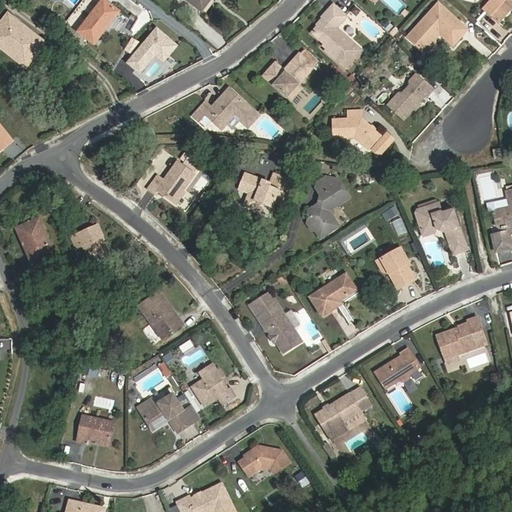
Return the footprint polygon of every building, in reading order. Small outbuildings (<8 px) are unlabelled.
[(120,10),(107,0),(101,0),(78,30),(95,43),(120,10)] [(203,0),(198,8),(202,11),(210,0),(203,0)] [(382,0),(400,13),(405,5),(398,0),(382,0)] [(487,0),(481,8),(483,10),(496,22),(510,6),(508,2),(507,0),(487,0)] [(406,36),(421,49),(434,35),(433,30),(435,29),(437,31),(451,44),(464,28),(436,2),(406,36)] [(345,15),(332,3),(320,15),(323,17),(316,24),(310,30),(323,42),(326,45),(324,48),(323,48),(342,67),(359,49),(334,26),(345,15)] [(7,17),(0,25),(0,41),(26,61),(41,42),(7,17)] [(434,42),(434,35),(421,49),(426,50),(434,42)] [(296,52),(285,65),(288,67),(284,71),(282,69),(274,62),(264,76),(285,94),(296,81),(310,65),(296,52)] [(402,117),(412,107),(411,105),(414,101),(416,102),(423,94),(425,95),(431,88),(414,71),(407,79),(404,81),(407,84),(401,91),(395,92),(385,102),(402,117)] [(296,81),(285,94),(288,96),(299,84),(296,81)] [(192,116),(199,122),(205,115),(217,126),(222,121),(224,119),(224,116),(229,110),(236,117),(244,125),(258,111),(232,86),(211,108),(205,102),(192,116)] [(362,123),(362,118),(361,108),(347,109),(348,118),(332,120),(335,139),(357,138),(367,148),(381,132),(371,125),(368,127),(362,123)] [(222,121),(227,126),(236,117),(229,110),(224,116),(224,119),(222,121)] [(244,125),(247,127),(260,113),(258,111),(244,125)] [(371,125),(362,118),(362,123),(368,127),(371,125)] [(0,151),(5,147),(12,141),(0,126),(0,151)] [(161,184),(176,196),(185,184),(197,168),(182,156),(168,175),(160,169),(151,182),(158,188),(161,184)] [(274,171),(271,179),(269,184),(257,179),(259,175),(246,169),(241,183),(253,187),(248,204),(261,208),(263,201),(272,205),(274,200),(282,203),(285,194),(289,192),(291,186),(290,184),(292,178),(274,171)] [(271,179),(259,175),(257,179),(269,184),(271,179)] [(328,210),(348,197),(337,178),(325,176),(316,182),(314,187),(319,194),(317,203),(318,205),(316,206),(313,206),(308,209),(307,213),(310,217),(307,219),(307,223),(311,229),(315,230),(319,237),(331,230),(326,223),(323,223),(323,222),(332,216),(328,210)] [(244,202),(248,204),(253,187),(241,183),(240,187),(248,190),(244,202)] [(185,184),(176,196),(179,199),(188,186),(185,184)] [(511,188),(508,190),(511,204),(511,205),(496,210),(500,226),(504,225),(505,230),(496,232),(500,249),(511,245),(511,188)] [(414,215),(419,229),(433,225),(435,229),(440,232),(446,232),(449,239),(446,243),(450,255),(466,250),(459,226),(460,225),(455,209),(440,212),(437,203),(415,210),(414,215)] [(56,252),(39,215),(15,226),(33,263),(56,252)] [(331,230),(338,225),(332,216),(323,222),(323,223),(326,223),(331,230)] [(98,239),(102,237),(96,224),(76,233),(82,245),(90,261),(106,254),(98,239)] [(433,225),(419,229),(421,236),(433,233),(435,229),(433,225)] [(443,233),(446,243),(449,239),(446,232),(440,232),(443,233)] [(75,248),(82,245),(76,233),(69,237),(75,248)] [(98,239),(106,254),(110,253),(102,237),(98,239)] [(403,262),(406,260),(400,248),(376,260),(382,271),(389,274),(397,287),(412,279),(405,267),(403,262)] [(72,284),(80,281),(76,270),(67,275),(72,284)] [(324,313),(340,304),(338,299),(342,296),(356,288),(346,272),(312,294),(324,313)] [(171,309),(156,289),(137,303),(160,336),(180,322),(174,314),(172,316),(168,311),(171,309)] [(272,292),(252,305),(258,315),(279,301),(272,292)] [(279,301),(258,315),(263,322),(283,308),(279,301)] [(303,338),(283,308),(263,322),(268,330),(271,328),(275,334),(278,339),(285,350),(303,338)] [(453,327),(436,333),(445,359),(455,355),(452,349),(458,347),(482,338),(478,327),(473,314),(465,317),(466,320),(457,323),(459,329),(456,330),(453,327)] [(457,323),(435,331),(436,333),(453,327),(456,330),(459,329),(457,323)] [(412,363),(414,362),(410,354),(407,349),(400,353),(402,357),(399,359),(395,360),(393,358),(374,370),(380,381),(385,378),(388,385),(398,379),(403,380),(410,376),(410,371),(414,368),(412,363)] [(485,353),(467,359),(470,368),(488,363),(485,353)] [(212,361),(199,369),(203,375),(192,383),(204,402),(217,393),(221,400),(234,392),(230,385),(227,387),(222,378),(225,376),(219,366),(216,367),(212,361)] [(165,363),(160,366),(168,378),(173,374),(165,363)] [(501,373),(492,374),(493,382),(502,381),(501,373)] [(230,385),(230,384),(225,376),(222,378),(227,387),(230,385)] [(361,383),(350,390),(357,403),(369,396),(361,383)] [(172,390),(142,409),(152,424),(160,419),(157,415),(165,410),(167,415),(176,429),(190,419),(182,405),(172,390)] [(328,429),(333,437),(348,428),(343,420),(361,410),(373,402),(369,396),(357,403),(350,390),(316,411),(327,430),(328,429)] [(190,400),(182,405),(190,419),(199,413),(190,400)] [(95,435),(108,438),(112,416),(84,409),(77,436),(87,438),(89,433),(95,435)] [(157,415),(160,419),(167,415),(165,410),(157,415)] [(348,428),(365,417),(361,410),(343,420),(348,428)] [(107,443),(108,438),(95,435),(94,439),(107,443)] [(245,452),(247,455),(240,459),(248,472),(263,463),(273,465),(278,469),(291,459),(282,447),(259,443),(245,452)] [(329,443),(324,447),(334,460),(339,457),(329,443)] [(303,472),(296,477),(305,489),(312,483),(303,472)] [(234,511),(236,511),(220,480),(199,490),(200,492),(198,493),(194,493),(189,495),(187,493),(176,498),(182,511),(203,511),(213,507),(218,505),(220,511),(234,511)] [(104,511),(105,506),(71,497),(67,511),(104,511)]
